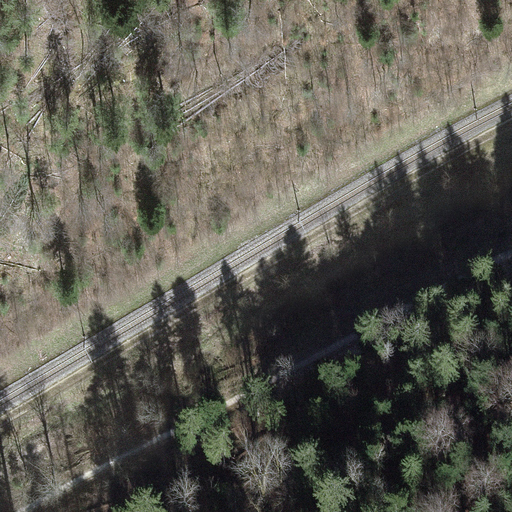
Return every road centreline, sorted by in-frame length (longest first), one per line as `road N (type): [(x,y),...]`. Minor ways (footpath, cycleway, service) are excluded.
road 1 (track): [(0,422),(511,123)]
road 2 (track): [(511,251),(20,511)]
